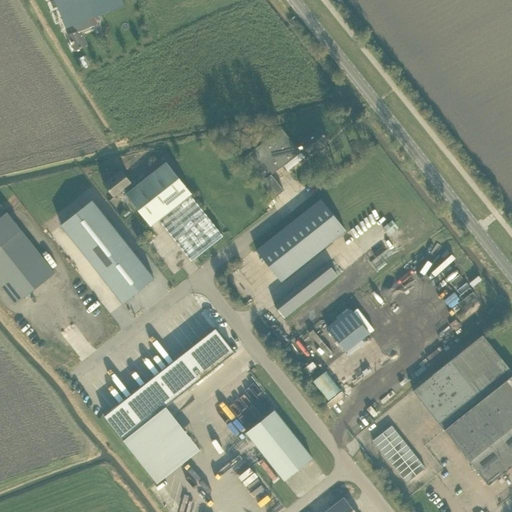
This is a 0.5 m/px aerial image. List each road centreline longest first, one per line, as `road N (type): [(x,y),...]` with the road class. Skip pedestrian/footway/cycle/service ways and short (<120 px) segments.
road 1 (primary): [(511,273),(293,0)]
road 2 (unclassified): [(348,468),(198,279)]
road 3 (unclassified): [(198,279),(73,377)]
road 4 (unclassified): [(198,279),(302,198)]
